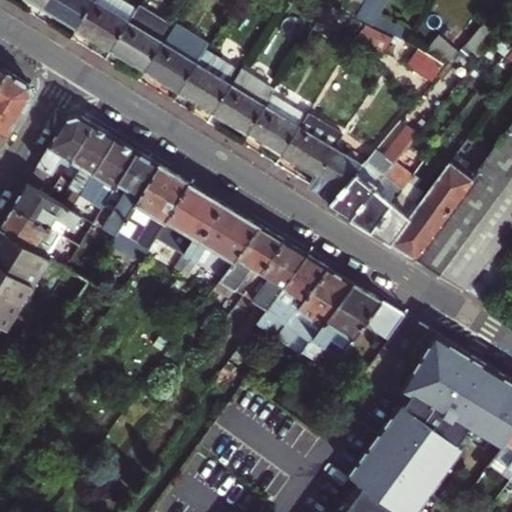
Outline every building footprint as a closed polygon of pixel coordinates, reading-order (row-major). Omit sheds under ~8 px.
[(48,0),(45,6),(63,18),(78,27),(95,0),(48,0)] [(113,48),(136,11),(117,0),(95,0),(78,27),(101,41),(113,48)] [(347,0),(345,5),(360,13),(367,0),(347,0)] [(386,0),(367,0),(360,13),(374,22),(386,0)] [(142,1),(136,11),(113,48),(131,59),(146,69),(176,23),(142,1)] [(362,23),(331,4),(316,28),(328,36),(333,26),(353,38),(362,23)] [(164,80),(181,90),(207,48),(211,43),(177,21),(176,23),(146,69),(164,80)] [(369,24),(359,39),(384,53),(392,38),(369,24)] [(428,49),(448,59),(457,47),(441,34),(428,49)] [(410,62),(437,77),(448,59),(428,49),(421,46),(410,62)] [(204,104),(215,111),(241,69),(207,48),(181,90),(204,104)] [(8,69),(0,81),(0,129),(10,136),(34,96),(30,83),(20,76),(8,69)] [(239,125),(250,133),(274,94),(276,91),(241,69),(215,111),(239,125)] [(307,115),(274,94),(250,133),(271,145),(284,153),(307,115)] [(310,111),(307,115),(284,153),(305,166),(317,174),(311,184),(324,192),(334,198),(364,162),(345,151),(345,152),(337,147),(345,133),(310,111)] [(69,163),(94,122),(87,117),(79,113),(68,117),(27,182),(49,195),(54,188),(59,179),(61,176),(54,172),(62,159),(69,163)] [(474,167),(410,255),(438,272),(465,289),(466,288),(499,248),(502,245),(511,233),(511,116),(500,133),(511,142),(511,178),(504,189),(474,167)] [(81,192),(115,135),(106,129),(94,122),(69,163),(64,172),(74,178),(70,185),(81,192)] [(0,151),(3,147),(10,136),(0,129),(0,151)] [(487,150),(511,168),(511,142),(500,133),(487,150)] [(128,143),(115,135),(81,192),(91,199),(93,199),(97,193),(107,199),(118,180),(138,148),(128,143)] [(138,148),(118,180),(128,186),(117,205),(103,227),(116,235),(119,230),(161,162),(150,156),(138,148)] [(400,249),(410,255),(474,167),(459,156),(462,152),(456,148),(423,195),(411,212),(389,242),(400,249)] [(511,168),(487,150),(474,167),(504,189),(511,178),(511,168)] [(339,211),(349,217),(388,167),(371,153),(364,162),(334,198),(329,204),(339,211)] [(161,162),(119,230),(150,247),(161,230),(190,181),(178,173),(161,162)] [(369,229),(399,190),(405,180),(388,167),(349,217),(359,223),(369,229)] [(59,179),(70,185),(74,178),(64,172),(61,176),(59,179)] [(118,180),(107,199),(117,205),(128,186),(118,180)] [(405,180),(399,190),(412,200),(406,208),(411,212),(423,195),(405,180)] [(161,230),(195,251),(224,201),(211,193),(190,181),(161,230)] [(21,192),(14,203),(62,232),(68,222),(75,227),(82,215),(71,208),(49,195),(27,182),(21,192)] [(71,208),(75,201),(54,188),(49,195),(71,208)] [(412,200),(399,190),(369,229),(379,236),(389,242),(411,212),(406,208),(412,200)] [(81,192),(75,201),(71,208),(82,215),(91,199),(81,192)] [(198,261),(224,277),(229,269),(236,260),(261,224),(245,214),(224,201),(195,251),(183,270),(190,274),(198,261)] [(62,232),(14,203),(6,216),(0,225),(54,258),(57,252),(51,248),(62,232)] [(250,286),(284,238),(275,232),(261,224),(236,260),(229,269),(224,277),(215,289),(204,304),(211,308),(229,284),(236,288),(242,280),(250,286)] [(54,258),(0,225),(0,324),(1,322),(8,326),(26,300),(25,300),(35,284),(36,285),(54,258)] [(146,255),(150,247),(119,230),(116,235),(115,237),(146,255)] [(294,244),(284,238),(250,286),(258,292),(253,299),(261,305),(252,317),(257,320),(307,252),(294,244)] [(511,259),(499,248),(466,288),(470,291),(472,289),(488,303),(511,274),(511,259)] [(295,311),(328,266),(318,259),(307,253),(281,288),(256,323),(266,329),(291,294),(295,297),(288,306),(295,311)] [(72,269),(88,279),(92,274),(75,263),(72,269)] [(298,333),(309,341),(354,282),(341,274),(328,266),(295,311),(276,336),(288,345),(298,333)] [(242,280),(236,288),(245,294),(250,286),(242,280)] [(309,341),(300,353),(313,361),(326,341),(343,351),(367,321),(388,335),(405,313),(379,297),(366,290),(354,282),(309,341)] [(250,286),(245,294),(253,299),(258,292),(250,286)] [(276,336),(295,311),(288,306),(295,297),(291,294),(266,329),(276,336)] [(257,320),(252,317),(249,315),(212,365),(220,371),(257,320)] [(502,446),(511,432),(511,379),(464,350),(435,332),(414,368),(403,388),(408,392),(392,414),(349,473),(359,480),(365,484),(347,509),(344,511),(417,511),(430,494),(464,448),(459,444),(467,433),(473,425),(490,437),(502,446)] [(511,432),(495,456),(508,465),(504,471),(511,475),(511,473),(511,432)] [(491,462),(504,471),(508,465),(495,456),(491,462)]
